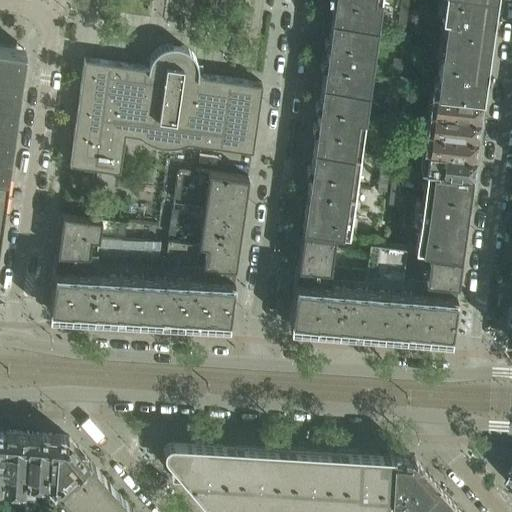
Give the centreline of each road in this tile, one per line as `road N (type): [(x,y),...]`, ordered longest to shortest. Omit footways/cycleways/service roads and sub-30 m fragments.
road 1 (residential): [(10,342),(53,8),(0,1)]
road 2 (residential): [(250,365),(301,0)]
road 3 (tertiary): [(92,394),(435,415)]
road 4 (residential): [(476,375),(511,72)]
road 5 (tertiary): [(250,365),(10,342)]
road 6 (tertiary): [(476,375),(250,365)]
road 7 (residential): [(92,394),(91,418),(173,511)]
road 8 (residential): [(435,415),(435,439),(500,511)]
